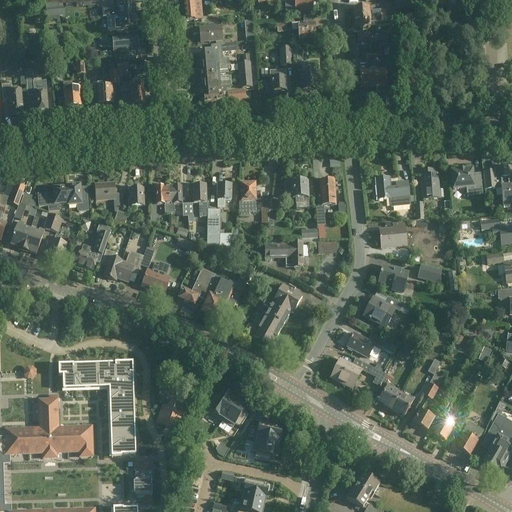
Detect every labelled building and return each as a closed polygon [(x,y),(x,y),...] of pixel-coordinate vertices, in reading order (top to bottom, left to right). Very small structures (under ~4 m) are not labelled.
[(200,0),(184,0),(186,22),(202,20),(200,0)] [(287,0),(288,4),(285,5),(286,14),(297,13),(297,10),(312,8),(310,0),(287,0)] [(407,0),(393,1),(394,9),(408,8),(407,0)] [(129,16),(134,15),(133,2),(118,4),(119,10),(113,11),(113,17),(129,16)] [(58,4),(46,5),(46,22),(56,21),(56,17),(59,16),(58,9),(58,4)] [(215,7),(207,8),(208,16),(216,15),(215,7)] [(380,16),(379,11),(370,12),(370,13),(368,13),(368,7),(354,8),(354,18),(366,17),(371,17),(380,16)] [(45,13),(39,10),(35,18),(41,21),(45,13)] [(129,16),(113,17),(107,17),(108,33),(126,31),(126,29),(135,28),(134,15),(129,16)] [(366,17),(354,18),(355,28),(369,27),(369,21),(371,21),(371,23),(380,22),(380,16),(371,17),(366,17)] [(304,23),(291,24),(292,31),(298,31),(299,39),(314,38),(313,24),(312,19),(304,20),(304,23)] [(251,23),(244,23),(246,42),(253,42),(252,24),(251,23)] [(221,27),(199,29),(201,42),(223,40),(221,27)] [(61,39),(60,31),(48,33),(49,40),(61,39)] [(370,34),(357,34),(357,43),(371,42),(370,34)] [(388,34),(381,35),(382,47),(389,46),(388,34)] [(136,38),(113,39),(99,41),(100,49),(113,48),(114,53),(137,52),(136,38)] [(225,65),(229,65),(228,60),(222,61),(222,54),(236,52),(236,45),(211,47),(211,52),(201,53),(202,66),(208,65),(209,67),(225,65)] [(302,53),(302,49),(291,50),(292,62),(302,62),(302,61),(302,53)] [(292,62),(291,50),(280,50),(281,67),(292,67),(292,62)] [(372,76),(371,55),(365,55),(366,63),(366,69),(360,69),(360,72),(360,73),(361,89),(373,88),(372,76)] [(378,55),(371,55),(372,76),(373,88),(386,87),(385,71),(378,72),(378,65),(372,65),(372,62),(378,62),(378,55)] [(84,63),(76,64),(77,76),(85,75),(84,63)] [(238,73),(251,72),(250,63),(237,65),(238,73)] [(229,71),(229,65),(225,65),(209,67),(208,65),(202,66),(203,76),(219,75),(219,72),(229,71)] [(301,73),(299,73),(300,80),(302,80),(302,92),(316,91),(316,90),(321,90),(321,83),(316,83),(315,73),(308,73),(307,65),(301,65),(301,73)] [(116,71),(109,72),(111,86),(118,85),(116,71)] [(251,80),(251,72),(238,73),(239,81),(251,80)] [(269,72),(265,73),(265,79),(269,79),(270,86),(265,86),(266,94),(272,93),(273,95),(276,95),(278,93),(287,93),(286,73),(269,73),(269,72)] [(25,74),(26,79),(26,86),(27,97),(33,97),(35,113),(38,112),(39,113),(43,113),(44,112),(48,112),(46,93),(40,93),(36,84),(33,84),(32,74),(25,74)] [(219,75),(203,76),(204,86),(211,86),(211,84),(231,82),(231,77),(219,78),(219,75)] [(129,92),(125,93),(126,105),(132,104),(132,105),(144,104),(142,85),(140,85),(140,80),(132,81),(132,86),(131,86),(131,87),(128,88),(129,92)] [(251,80),(239,81),(239,90),(252,89),(251,80)] [(211,86),(204,86),(205,94),(227,93),(226,88),(231,87),(231,82),(211,84),(211,86)] [(64,100),(59,100),(59,111),(72,110),(71,108),(81,108),(80,89),(72,90),(71,84),(63,84),(64,100)] [(97,98),(92,98),(92,106),(97,106),(99,106),(100,108),(103,108),(104,106),(113,105),(113,88),(103,89),(103,84),(97,84),(97,89),(96,89),(97,98)] [(10,85),(1,86),(3,104),(9,104),(10,116),(23,115),(21,91),(11,92),(10,85)] [(227,93),(205,94),(205,95),(204,95),(205,104),(222,102),(222,101),(234,100),(235,103),(245,102),(244,91),(227,93)] [(495,172),(484,173),(485,190),(492,189),(502,189),(503,206),(511,205),(511,202),(511,201),(511,186),(506,188),(505,179),(511,179),(510,167),(494,168),(495,172)] [(442,198),(442,192),(438,192),(437,176),(434,176),(433,171),(421,172),(422,191),(421,191),(422,200),(442,198)] [(451,174),(453,190),(473,188),(474,196),(482,196),(480,176),(472,177),(472,171),(471,171),(464,172),(464,171),(458,172),(459,172),(452,173),(451,173),(451,174)] [(389,179),(375,180),(376,188),(377,189),(377,192),(376,193),(377,201),(391,199),(391,208),(410,206),(408,183),(396,184),(397,189),(390,190),(389,179)] [(335,206),(334,182),(332,182),(331,180),(328,181),(327,182),(320,183),(321,197),(318,198),(319,211),(315,211),(316,226),(324,225),(323,207),(335,206)] [(292,184),(285,185),(285,194),(291,193),(292,200),(296,200),(297,212),(310,211),(309,191),(308,191),(307,183),(297,184),(297,183),(294,183),(292,184)] [(13,191),(11,195),(21,199),(25,187),(19,185),(18,188),(14,187),(13,190),(13,191)] [(117,214),(118,212),(123,197),(114,194),(114,185),(95,186),(96,203),(113,201),(114,214),(117,214)] [(209,203),(206,203),(205,187),(199,187),(198,185),(194,185),(193,187),(192,187),(193,204),(199,204),(199,218),(207,218),(208,213),(208,212),(208,211),(208,209),(209,203)] [(218,186),(217,208),(224,208),(224,202),(230,202),(231,187),(229,187),(228,185),(225,185),(224,187),(218,186)] [(242,203),(239,203),(240,219),(250,218),(249,215),(257,214),(256,201),(261,201),(260,193),(255,194),(254,186),(253,186),(252,185),(249,185),(248,185),(241,186),(242,203)] [(71,188),(67,188),(68,207),(77,206),(77,212),(79,213),(88,212),(87,196),(80,196),(80,187),(78,187),(77,186),(71,186),(71,188)] [(174,189),(168,189),(169,214),(172,214),(174,214),(174,205),(182,205),(181,188),(179,189),(178,187),(175,187),(174,189)] [(68,207),(67,188),(66,188),(66,189),(61,190),(61,188),(55,189),(55,190),(53,191),(54,199),(47,199),(48,213),(59,212),(59,206),(68,205),(68,207)] [(169,214),(168,189),(162,189),(161,188),(158,188),(157,190),(155,190),(156,204),(156,207),(164,206),(165,215),(167,215),(167,216),(169,216),(169,214)] [(130,200),(128,200),(129,213),(136,213),(135,208),(144,207),(143,190),(141,191),(140,189),(137,189),(135,191),(130,191),(130,200)] [(24,195),(21,205),(28,207),(32,198),(24,195)] [(0,205),(0,206),(5,208),(8,199),(3,197),(0,205)] [(263,210),(261,210),(262,227),(268,227),(271,202),(262,202),(263,204),(263,210)] [(271,202),(268,227),(268,228),(273,228),(275,217),(279,213),(280,213),(281,203),(271,202)] [(19,205),(13,219),(21,222),(25,212),(25,213),(27,208),(19,205)] [(422,205),(415,205),(416,221),(424,221),(422,205)] [(118,212),(117,214),(115,222),(125,225),(128,216),(122,214),(118,212)] [(209,212),(208,235),(220,236),(221,217),(217,217),(217,212),(209,212)] [(51,231),(55,218),(48,216),(43,229),(51,231)] [(55,218),(51,231),(58,234),(61,224),(62,221),(55,218)] [(26,243),(31,230),(23,227),(24,224),(19,222),(10,246),(23,251),(26,243)] [(481,232),(487,231),(491,231),(493,240),(496,239),(500,239),(501,249),(510,248),(509,244),(511,244),(511,229),(505,230),(504,227),(499,228),(498,222),(496,222),(486,223),(479,224),(481,232)] [(397,230),(379,232),(381,249),(406,246),(404,224),(396,225),(397,230)] [(80,254),(76,266),(92,271),(96,262),(100,264),(111,232),(103,229),(101,234),(95,251),(83,247),(80,255),(80,254)] [(179,229),(176,236),(186,240),(188,233),(179,229)] [(26,243),(23,251),(36,255),(45,231),(40,230),(38,233),(31,230),(26,243)] [(317,231),(306,231),(302,232),(302,243),(305,243),(318,243),(317,231)] [(220,236),(208,235),(208,247),(229,252),(232,236),(220,236)] [(55,237),(47,259),(60,264),(66,246),(60,243),(61,239),(55,237)] [(177,238),(176,242),(185,246),(187,242),(177,238)] [(469,250),(468,253),(482,256),(484,245),(466,241),(464,249),(469,250)] [(285,244),(285,258),(285,266),(292,266),(292,268),(294,268),(295,270),(300,270),(301,268),(303,268),(302,243),(290,244),(285,244)] [(285,258),(285,244),(265,244),(265,259),(265,262),(271,261),(271,258),(285,258)] [(154,253),(146,250),(145,254),(140,267),(148,270),(154,253)] [(116,279),(122,262),(114,260),(116,254),(106,251),(102,263),(108,265),(104,278),(115,282),(116,280),(116,279)] [(502,255),(485,258),(487,267),(504,264),(502,255)] [(409,256),(408,262),(418,264),(420,258),(409,256)] [(122,262),(116,279),(116,280),(128,284),(132,272),(138,274),(142,262),(129,258),(127,265),(122,264),(122,263),(122,262)] [(165,266),(163,266),(160,265),(159,269),(155,267),(152,274),(147,272),(142,289),(153,293),(164,297),(170,280),(165,278),(167,272),(169,268),(165,266)] [(406,273),(402,272),(383,267),(379,282),(393,286),(391,293),(400,295),(405,276),(406,273)] [(441,272),(422,267),(418,280),(438,285),(441,272)] [(183,290),(178,302),(193,309),(198,298),(203,300),(215,277),(202,271),(192,294),(183,290)] [(456,292),(454,273),(448,274),(450,293),(456,292)] [(208,293),(211,294),(235,305),(235,303),(245,281),(240,279),(237,284),(230,280),(229,284),(220,280),(217,287),(212,285),(208,293)] [(439,293),(440,286),(419,283),(418,290),(439,293)] [(257,316),(247,333),(254,338),(272,348),(291,314),(293,315),(302,298),(298,296),(300,293),(288,286),(287,289),(282,287),(271,306),(264,302),(262,305),(270,309),(264,320),(257,316)] [(511,291),(498,292),(498,301),(509,300),(510,316),(511,316),(511,291)] [(235,305),(211,294),(202,313),(217,320),(224,304),(234,309),(235,305)] [(373,299),(363,317),(369,320),(368,321),(370,322),(370,321),(385,329),(395,311),(407,317),(410,311),(403,307),(387,298),(384,304),(373,299)] [(380,348),(384,342),(371,336),(368,342),(354,335),(347,348),(368,359),(375,346),(380,348)] [(474,344),(468,341),(463,350),(469,354),(474,344)] [(384,342),(380,348),(393,355),(396,349),(384,342)] [(409,350),(403,347),(396,359),(402,362),(409,350)] [(491,351),(483,348),(478,360),(486,364),(491,351)] [(497,365),(507,369),(509,363),(500,359),(497,365)] [(355,360),(352,367),(340,361),(331,380),(352,390),(362,372),(367,375),(371,368),(355,360)] [(433,378),(434,377),(441,364),(435,361),(427,374),(433,378)] [(374,369),(381,373),(384,368),(377,364),(374,369)] [(135,366),(119,367),(119,383),(135,382),(135,366)] [(102,367),(90,368),(91,391),(103,390),(103,383),(102,367)] [(119,367),(102,367),(103,383),(103,390),(106,390),(106,383),(112,383),(119,383),(119,367)] [(27,368),(23,372),(23,378),(27,381),(33,381),(36,377),(36,372),(32,368),(27,368)] [(66,369),(62,369),(62,379),(66,379),(67,392),(79,391),(78,368),(66,369)] [(90,368),(78,368),(79,391),(91,391),(90,368)] [(379,372),(375,379),(372,385),(379,388),(386,376),(379,372)] [(433,378),(429,385),(437,390),(442,381),(434,377),(433,378)] [(112,383),(106,383),(106,390),(113,390),(113,397),(136,396),(135,382),(119,383),(112,383)] [(395,405),(400,396),(393,392),(395,389),(389,385),(378,404),(391,411),(395,405)] [(437,390),(429,385),(423,397),(428,399),(424,406),(428,408),(438,390),(437,390)] [(215,395),(207,409),(212,412),(211,414),(222,420),(234,403),(223,396),(221,399),(215,395)] [(136,396),(113,397),(113,409),(136,408),(136,396)] [(407,400),(400,396),(395,405),(391,411),(404,418),(414,400),(409,396),(407,400)] [(0,511),(94,511),(76,511),(11,511),(11,505),(5,506),(3,465),(3,456),(44,455),(44,460),(56,459),(56,454),(80,453),(80,458),(92,458),(91,429),(58,430),(57,397),(49,397),(49,402),(39,402),(39,406),(40,431),(5,432),(5,438),(0,438),(0,511)] [(234,403),(222,420),(233,427),(234,426),(239,429),(248,416),(243,413),(244,410),(234,403)] [(164,408),(158,423),(161,424),(162,425),(179,431),(182,425),(182,424),(185,416),(180,414),(181,409),(171,405),(169,410),(164,408)] [(428,408),(424,406),(414,424),(427,432),(434,420),(437,414),(428,408)] [(136,408),(113,409),(114,421),(137,420),(136,408)] [(264,411),(255,409),(253,417),(263,419),(264,411)] [(445,415),(433,435),(445,442),(454,427),(448,423),(451,418),(445,415)] [(489,454),(483,465),(497,472),(501,475),(511,454),(511,446),(511,443),(511,424),(498,416),(488,434),(496,439),(488,453),(489,454)] [(137,420),(114,421),(114,433),(137,432),(137,420)] [(259,429),(257,441),(278,446),(279,442),(281,434),(277,433),(278,427),(263,424),(262,429),(259,429)] [(137,432),(114,433),(115,445),(138,445),(137,432)] [(460,443),(456,449),(470,457),(477,444),(474,442),(477,438),(468,433),(466,437),(462,435),(459,440),(460,443)] [(256,445),(254,454),(255,455),(254,460),(264,463),(270,464),(271,458),(275,459),(278,446),(257,441),(256,445)] [(138,445),(115,445),(115,457),(138,457),(138,445)] [(336,474),(340,477),(343,478),(350,467),(343,463),(336,474)] [(151,470),(135,471),(136,482),(135,482),(135,483),(134,483),(134,484),(133,484),(134,496),(135,496),(135,497),(136,497),(136,498),(144,498),(145,504),(151,504),(151,497),(152,497),(151,470)] [(229,483),(231,476),(222,474),(221,480),(229,483)] [(340,477),(336,474),(329,487),(333,489),(340,477)] [(352,489),(345,500),(362,510),(371,495),(373,496),(380,485),(363,475),(354,490),(352,489)] [(244,486),(241,499),(247,500),(260,503),(261,499),(263,499),(265,491),(261,490),(262,484),(247,481),(246,487),(245,487),(244,486)] [(241,499),(238,511),(240,511),(239,511),(259,511),(261,503),(260,503),(247,500),(241,499)]
